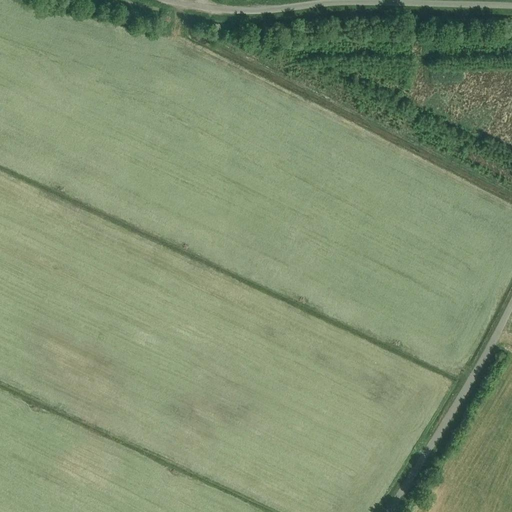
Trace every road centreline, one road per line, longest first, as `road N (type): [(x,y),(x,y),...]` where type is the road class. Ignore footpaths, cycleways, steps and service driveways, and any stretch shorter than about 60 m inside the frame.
road 1 (unclassified): [(162,0),(239,10),(367,1),(511,5)]
road 2 (unclassified): [(388,511),(511,302)]
